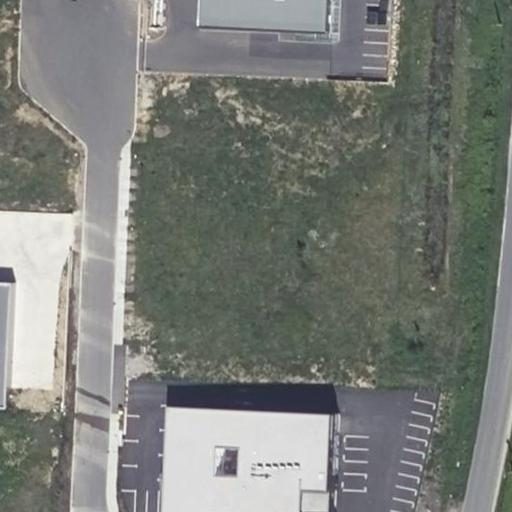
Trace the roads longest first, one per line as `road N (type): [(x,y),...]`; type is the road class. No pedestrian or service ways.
road 1 (residential): [(89,511),(106,55),(93,35)]
road 2 (tertiary): [(511,313),(474,511)]
